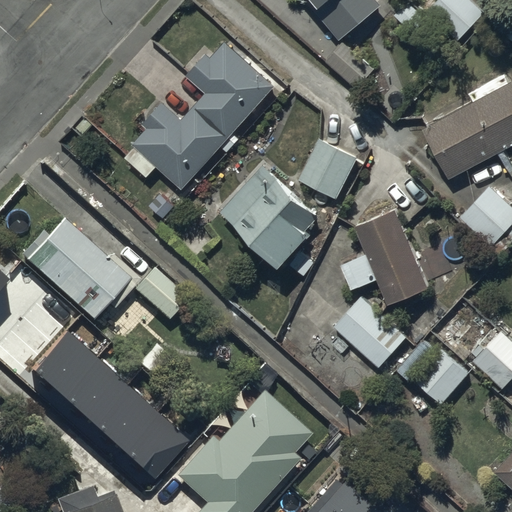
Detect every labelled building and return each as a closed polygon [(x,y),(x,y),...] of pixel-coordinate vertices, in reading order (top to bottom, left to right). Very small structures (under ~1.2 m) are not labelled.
[(313,0),(342,31),(376,0),(313,0)] [(431,15),(415,0),(405,0),(396,11),(416,30),(431,15)] [(487,6),(480,0),(427,0),(426,2),(460,35),(487,6)] [(277,80),(227,34),(212,51),(205,45),(186,66),(208,86),(184,113),(165,95),(145,118),(149,122),(135,138),(137,140),(127,151),(149,170),(158,160),(183,183),(222,140),(229,147),(240,134),(234,128),(277,80)] [(375,63),(344,36),(328,54),(360,81),(375,63)] [(472,87),(476,94),(426,121),(453,170),(511,138),(511,74),(511,75),(507,68),(472,87)] [(357,157),(320,137),(300,176),(338,196),(357,157)] [(223,206),(280,257),(307,226),(304,223),(316,209),(262,162),(223,206)] [(511,246),(511,206),(491,188),(463,220),(504,256),(511,246)] [(391,304),(429,288),(397,209),(356,225),(368,254),(342,265),(354,293),(381,282),(391,304)] [(28,249),(27,250),(93,311),(107,295),(114,302),(141,272),(112,246),(108,250),(63,210),(47,228),(42,223),(23,244),(28,249)] [(189,291),(155,262),(136,284),(170,312),(189,291)] [(0,270),(0,290),(10,279),(0,270)] [(408,331),(363,290),(336,320),(381,361),(408,331)] [(511,373),(511,334),(502,325),(496,330),(492,327),(473,347),(478,351),(474,355),(503,383),(511,373)] [(70,332),(35,370),(155,479),(190,441),(70,332)] [(470,365),(442,343),(417,374),(445,397),(470,365)] [(312,427),(265,384),(239,412),(235,407),(225,418),(230,423),(219,435),(212,430),(177,469),(208,498),(199,508),(203,511),(246,511),(300,454),(293,447),(312,427)] [(465,406),(449,406),(449,446),(465,446),(465,406)] [(511,446),(495,464),(511,479),(511,446)] [(0,511),(6,511),(19,497),(0,480),(0,511)] [(380,511),(346,481),(317,511),(380,511)] [(122,511),(113,486),(94,493),(91,486),(55,499),(60,511),(122,511)]
